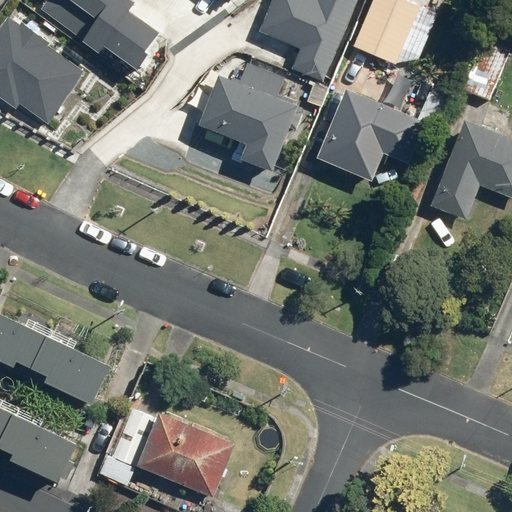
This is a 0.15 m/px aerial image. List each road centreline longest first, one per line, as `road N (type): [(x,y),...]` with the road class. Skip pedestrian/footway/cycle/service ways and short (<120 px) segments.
road 1 (residential): [(0,208),(370,382)]
road 2 (residential): [(370,382),(511,441)]
road 3 (residential): [(318,511),(370,382)]
